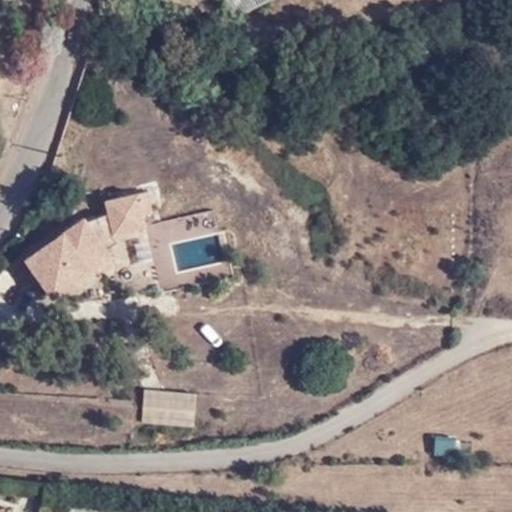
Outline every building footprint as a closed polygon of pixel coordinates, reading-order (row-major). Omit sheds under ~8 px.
[(227,0),(235,15),(264,0),(227,0)] [(150,190),(108,200),(107,200),(115,232),(147,224),(146,214),(154,212),(150,190)] [(52,294),(90,268),(111,254),(86,217),(27,257),(35,269),(42,279),(52,294)] [(97,278),(90,268),(52,294),(58,301),(63,301),(97,278)] [(42,279),(35,269),(29,273),(35,283),(42,279)] [(192,396),(144,395),(143,427),(191,428),(192,396)]
